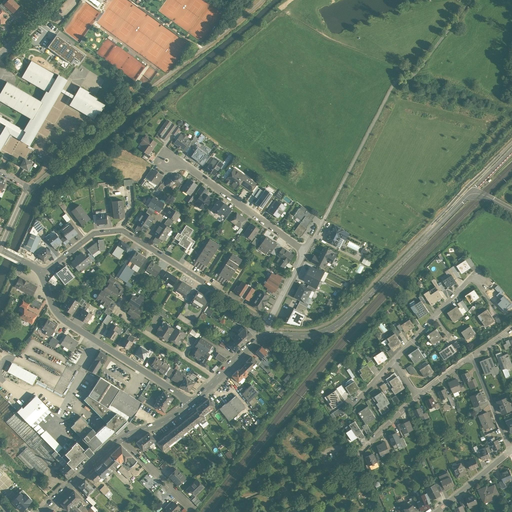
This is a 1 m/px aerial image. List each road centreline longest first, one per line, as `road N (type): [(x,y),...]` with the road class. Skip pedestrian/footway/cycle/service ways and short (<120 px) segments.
road 1 (track): [(470,0),(412,76),(395,82),(323,219)]
road 2 (secondary): [(268,336),(311,335),(338,324),(472,193)]
road 3 (residential): [(41,274),(64,321),(191,403)]
road 4 (residential): [(305,251),(181,163)]
road 5 (residential): [(268,322),(142,243)]
road 6 (residential): [(394,360),(469,278),(484,282)]
road 7 (residential): [(142,243),(120,230),(95,232),(41,274)]
